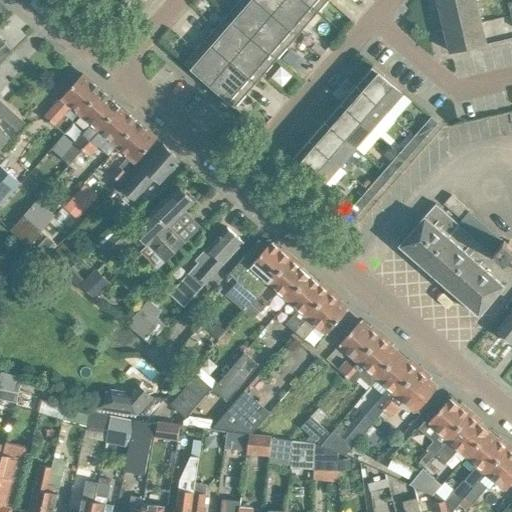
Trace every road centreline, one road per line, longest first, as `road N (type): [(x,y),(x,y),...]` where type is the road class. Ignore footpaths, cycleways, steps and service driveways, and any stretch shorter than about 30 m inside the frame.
road 1 (residential): [(511,412),(234,174)]
road 2 (residential): [(234,174),(374,17)]
road 3 (residential): [(374,17),(458,89),(511,76)]
road 4 (residential): [(234,174),(115,70)]
